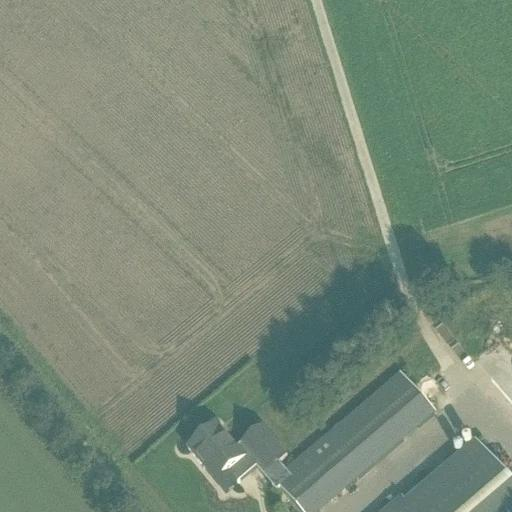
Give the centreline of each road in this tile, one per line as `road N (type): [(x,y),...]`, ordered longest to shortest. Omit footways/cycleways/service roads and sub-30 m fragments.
road 1 (track): [(315,0),(414,312),(475,405)]
road 2 (unclassified): [(132,511),(0,355)]
